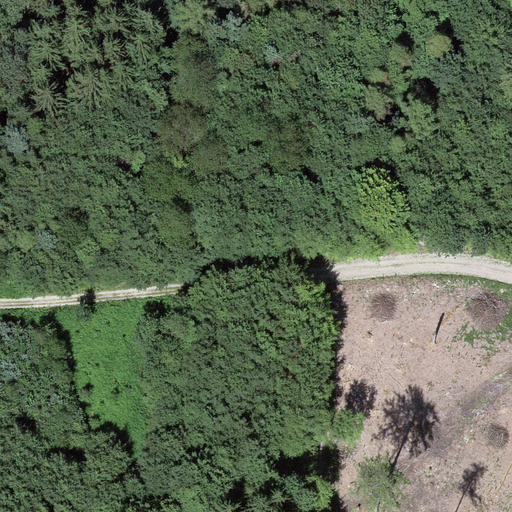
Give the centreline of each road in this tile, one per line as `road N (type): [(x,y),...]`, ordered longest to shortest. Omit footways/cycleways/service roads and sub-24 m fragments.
road 1 (track): [(0,301),(425,263),(511,270)]
road 2 (track): [(356,0),(328,269)]
